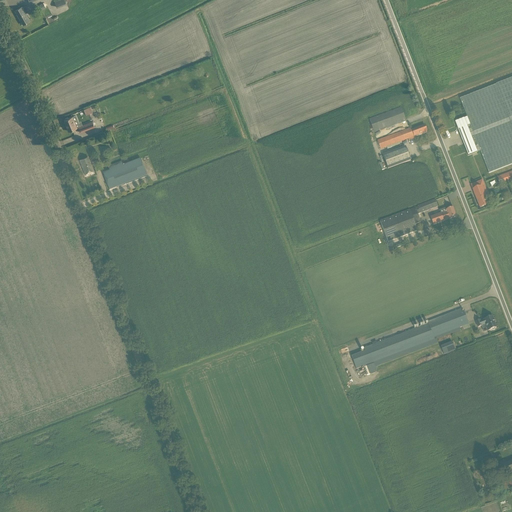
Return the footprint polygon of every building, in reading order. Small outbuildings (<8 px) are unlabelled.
[(15,10),(23,24),(30,20),(22,6),(15,10)] [(480,151),(489,174),(511,164),(511,78),(460,99),(467,118),(455,122),(468,156),(480,151)] [(90,106),(83,109),(86,115),(93,112),(90,106)] [(369,120),(374,133),(406,122),(401,108),(369,120)] [(65,119),(64,120),(69,131),(77,128),(77,127),(72,116),(68,118),(66,118),(65,119)] [(93,121),(78,127),(81,132),(95,127),(93,121)] [(377,141),(380,150),(411,138),(412,138),(427,132),(424,125),(412,130),(411,128),(377,141)] [(383,156),(388,169),(410,161),(405,147),(383,156)] [(79,162),(85,177),(94,174),(88,159),(79,162)] [(106,181),(109,191),(147,177),(141,160),(124,166),(123,166),(122,162),(113,166),(115,170),(110,172),(112,179),(106,181)] [(511,171),(497,177),(499,184),(511,179),(511,171)] [(470,185),(480,209),(484,207),(488,206),(485,200),(489,199),(482,181),(475,183),(470,185)] [(398,215),(381,222),(388,242),(412,233),(417,231),(414,225),(420,222),(417,215),(420,214),(437,207),(435,200),(433,201),(417,207),(418,208),(415,209),(410,211),(398,215)] [(430,218),(433,226),(456,217),(453,208),(446,211),(446,213),(441,215),(441,214),(430,218)] [(364,352),(351,357),(356,370),(364,367),(367,375),(368,375),(377,372),(375,367),(374,363),(434,340),(434,338),(450,332),(461,328),(468,325),(463,309),(458,311),(427,322),(428,324),(363,349),(364,352)] [(479,321),(476,322),(478,328),(482,326),(485,325),(488,332),(492,330),(495,330),(495,329),(496,328),(493,321),(494,321),(492,317),(484,320),(484,321),(480,322),(479,321)] [(452,343),(441,347),(444,355),(455,351),(452,343)] [(496,468),(491,470),(495,480),(511,473),(511,461),(501,466),(499,463),(495,465),(496,468)]
